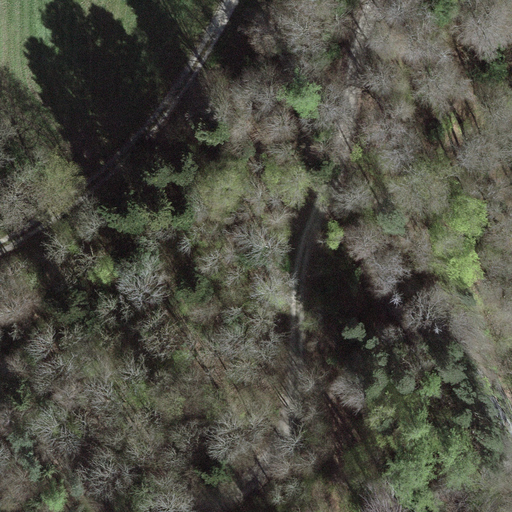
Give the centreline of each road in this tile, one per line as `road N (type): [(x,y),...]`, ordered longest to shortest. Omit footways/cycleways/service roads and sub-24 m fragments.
road 1 (track): [(204,511),(251,484),(280,443),(294,392),(296,278),(337,170),(354,48),(371,0)]
road 2 (track): [(0,241),(113,162),(166,105),(230,0)]
